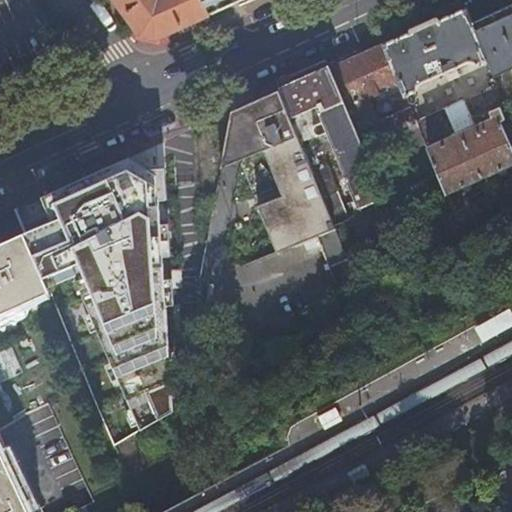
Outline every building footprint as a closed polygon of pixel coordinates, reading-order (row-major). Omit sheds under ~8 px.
[(184,27),(208,16),(198,0),(112,0),(135,31),(147,33),(161,37),(184,27)] [(198,0),(208,16),(233,5),(230,0),(198,0)] [(511,0),(483,0),(465,8),(503,101),(506,110),(511,107),(511,0)] [(505,124),(501,114),(497,103),(503,101),(465,8),(424,26),(383,44),(409,108),(424,146),(444,196),(511,165),(511,151),(501,126),(505,124)] [(409,108),(383,44),(329,68),(354,128),(376,118),(367,97),(387,88),(392,101),(388,104),(391,112),(396,110),(398,112),(409,108)] [(382,267),(407,258),(375,180),(370,168),(354,128),(329,68),(306,79),(278,91),(333,228),(348,223),(326,166),(319,169),(314,156),(333,147),(382,267)] [(333,228),(278,91),(240,108),(237,109),(230,113),(219,171),(231,166),(240,163),(276,256),(316,240),(330,273),(347,266),(333,228)] [(378,165),(424,146),(409,108),(398,112),(396,110),(391,112),(376,118),(354,128),(370,168),(378,165)] [(82,180),(15,210),(47,289),(71,280),(132,428),(165,411),(161,290),(158,169),(133,157),(82,180)] [(375,180),(383,177),(378,165),(370,168),(375,180)] [(407,258),(416,281),(423,276),(383,177),(375,180),(407,258)] [(511,209),(461,237),(467,252),(511,227),(511,209)] [(0,309),(17,302),(47,289),(21,225),(0,234),(0,511),(34,511),(5,443),(0,445),(0,309)] [(0,316),(20,307),(17,302),(0,309),(0,316)] [(332,410),(313,420),(320,432),(338,422),(332,410)] [(360,466),(341,475),(348,487),(366,478),(360,466)]
